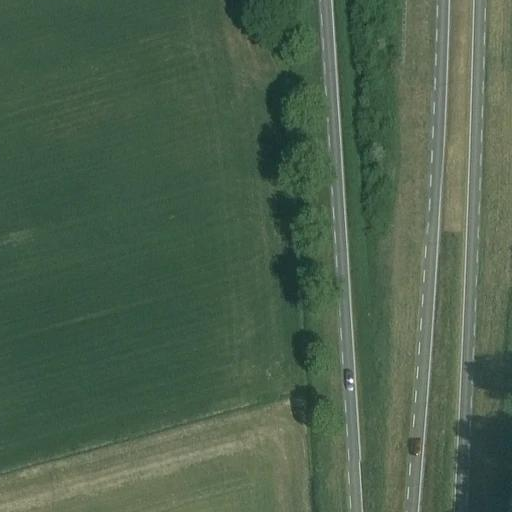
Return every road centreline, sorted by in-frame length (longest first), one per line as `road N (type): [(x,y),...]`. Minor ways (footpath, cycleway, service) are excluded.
road 1 (primary): [(325,0),(356,511)]
road 2 (primary): [(439,0),(412,511)]
road 3 (primary): [(460,511),(476,0)]
